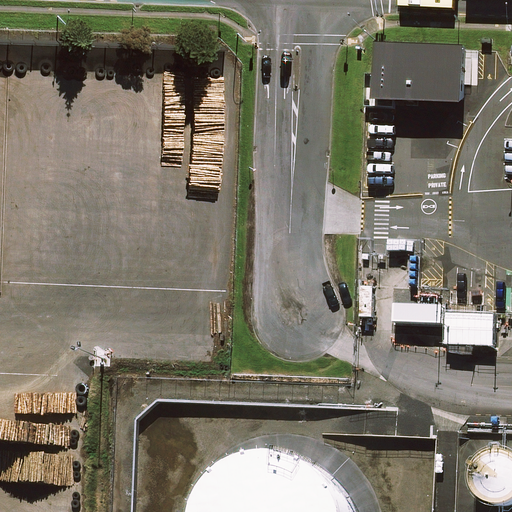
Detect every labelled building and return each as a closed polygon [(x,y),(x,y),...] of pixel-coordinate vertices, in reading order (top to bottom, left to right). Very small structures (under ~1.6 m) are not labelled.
[(376,245),(363,244),(361,274),(375,275),(376,245)] [(415,246),(384,245),(383,256),(415,258),(415,246)] [(379,288),(361,288),(361,318),(379,318),(379,288)] [(494,347),(495,317),(485,317),(486,291),(449,289),(447,345),(494,347)] [(363,511),(363,509),(362,501),(360,494),(357,486),(353,480),(349,473),(344,467),(338,462),(332,457),(325,453),(318,450),(311,447),(303,445),(295,444),(287,444),(279,445),(272,446),(264,449),(257,452),(250,455),(243,459),(237,465),(232,470),(227,476),(224,483),(220,490),(217,498),(216,505),(215,511),(363,511)] [(511,454),(510,454),(502,452),(495,453),(488,455),(482,460),(478,465),(475,471),(474,478),(474,485),(477,491),(481,497),(486,502),(493,505),(500,506),(507,505),(511,503),(511,454)]
